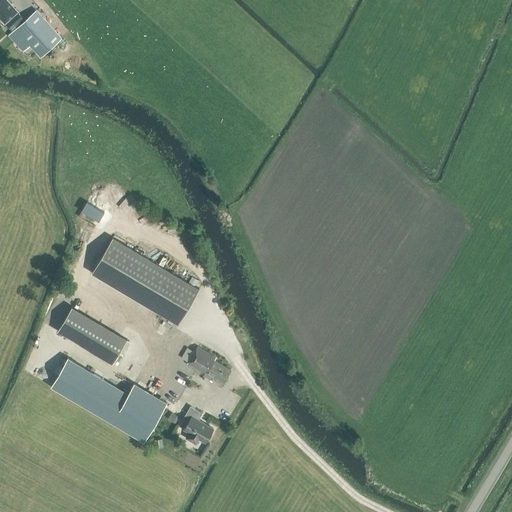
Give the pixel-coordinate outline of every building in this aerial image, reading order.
[(12,30),(23,19),(17,12),(17,13),(12,7),(13,7),(6,0),(0,0),(0,17),(1,18),(3,16),(5,17),(3,19),(6,23),(12,30)] [(40,56),(61,38),(36,10),(9,35),(24,51),(26,49),(33,57),(37,53),(40,56)] [(179,324),(199,288),(113,237),(92,272),(179,324)] [(113,363),(127,339),(71,307),(57,331),(113,363)] [(217,357),(198,346),(195,351),(188,347),(182,357),(189,361),(187,364),(205,374),(206,371),(224,382),(231,369),(215,359),(217,357)] [(178,402),(191,380),(150,356),(137,378),(178,402)] [(128,393),(68,357),(51,385),(144,441),(165,405),(167,402),(134,383),(132,385),(128,393)] [(206,442),(214,428),(199,419),(203,413),(191,406),(183,419),(189,422),(184,429),(190,432),(187,437),(197,443),(200,438),(206,442)] [(178,416),(172,413),(168,419),(174,422),(178,416)] [(163,446),(162,438),(153,439),(155,448),(163,446)]
